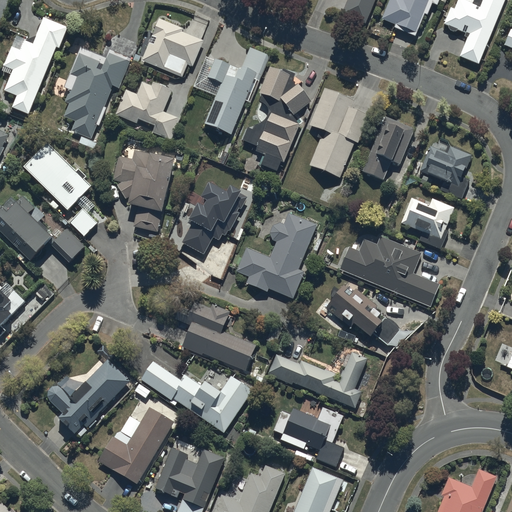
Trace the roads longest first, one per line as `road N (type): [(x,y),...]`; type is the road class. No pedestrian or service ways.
road 1 (residential): [(511,144),(496,115),(465,95),(228,0)]
road 2 (residential): [(449,432),(438,383),(442,359),(511,201)]
road 3 (residential): [(0,374),(71,307),(106,289),(117,266)]
